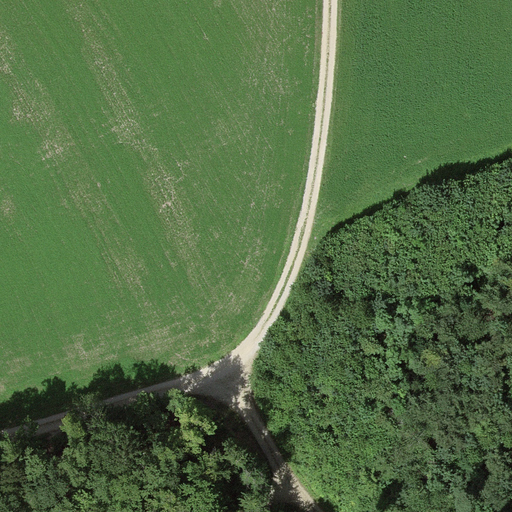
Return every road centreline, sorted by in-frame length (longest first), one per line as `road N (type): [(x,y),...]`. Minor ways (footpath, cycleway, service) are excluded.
road 1 (track): [(0,443),(225,369),(265,321),(296,241),(317,140),(327,0)]
road 2 (track): [(225,369),(268,456),(308,511)]
